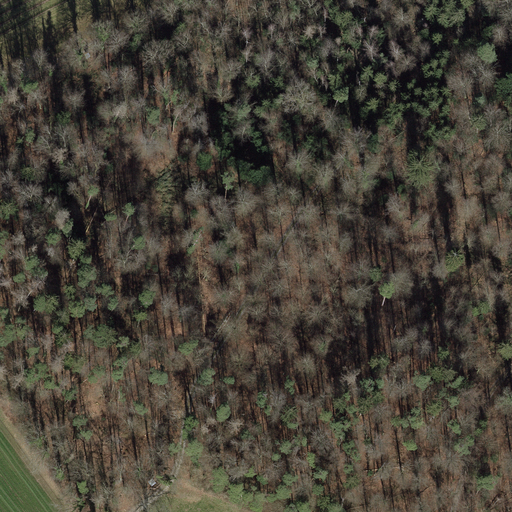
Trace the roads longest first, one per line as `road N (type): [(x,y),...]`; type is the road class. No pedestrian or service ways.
road 1 (track): [(137,511),(176,470),(202,368),(338,166),(445,58),(488,0)]
road 2 (track): [(172,0),(0,91)]
road 3 (track): [(511,367),(486,399),(454,511)]
